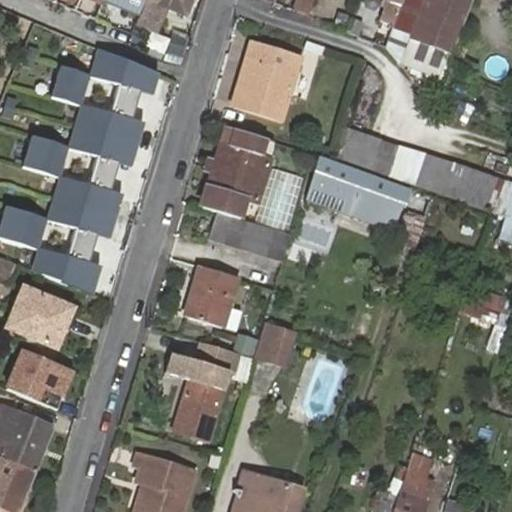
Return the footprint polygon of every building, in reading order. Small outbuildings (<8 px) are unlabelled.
[(146,2),(141,0),(102,0),(101,3),(139,18),(146,2)] [(136,24),(156,32),(165,10),(185,18),(192,0),(146,0),(146,2),(139,18),(136,24)] [(295,0),(291,12),(304,17),(310,0),(295,0)] [(381,0),(386,1),(379,22),(393,27),(402,0),(381,0)] [(411,41),(426,3),(418,0),(402,0),(393,27),(386,47),(385,49),(399,63),(438,79),(443,66),(446,58),(447,55),(411,41)] [(426,0),(426,3),(411,41),(447,55),(469,0),(426,0)] [(250,48),(237,88),(252,92),(263,51),(250,48)] [(252,92),(237,88),(231,108),(285,121),(300,60),(263,51),(252,92)] [(144,73),(96,52),(88,78),(87,80),(116,88),(112,101),(134,107),(144,73)] [(446,58),(443,66),(474,77),(476,68),(446,58)] [(59,69),(49,101),(79,109),(79,108),(87,80),(88,78),(59,69)] [(79,109),(72,129),(122,144),(131,114),(110,108),(108,117),(79,108),(79,109)] [(122,144),(72,129),(66,150),(66,151),(94,160),(91,173),(112,179),(122,144)] [(259,158),(264,143),(225,130),(207,190),(255,206),(270,161),(259,158)] [(333,157),(332,161),(492,214),(506,219),(499,240),(511,244),(511,184),(503,182),(341,131),(339,139),(333,157)] [(57,181),(66,151),(30,140),(21,170),(57,181)] [(275,146),(264,143),(259,158),(270,161),(275,146)] [(406,194),(314,166),(301,210),(335,220),(338,212),(373,223),(370,231),(390,237),(399,210),(401,211),(406,194)] [(266,224),(297,226),(300,172),(269,170),(266,224)] [(57,181),(51,201),(101,216),(110,186),(89,180),(86,188),(57,180),(57,181)] [(44,223),(73,232),(69,244),(90,251),(101,216),(51,201),(45,222),(44,223)] [(3,209),(0,219),(0,242),(35,253),(36,251),(44,223),(45,222),(3,209)] [(373,223),(338,212),(335,220),(370,231),(373,223)] [(207,241),(280,263),(288,237),(255,227),(217,215),(207,241)] [(423,223),(402,216),(388,257),(410,264),(423,223)] [(64,260),(36,251),(35,253),(29,271),(78,292),(88,258),(67,251),(64,260)] [(14,265),(0,259),(0,280),(6,283),(14,265)] [(217,330),(233,278),(200,268),(194,265),(179,317),(217,330)] [(72,312),(22,292),(6,332),(55,350),(72,312)] [(290,328),(263,320),(257,340),(256,343),(283,351),(290,328)] [(256,343),(257,340),(238,335),(232,355),(241,358),(250,361),(256,343)] [(235,377),(241,358),(232,355),(201,345),(195,364),(171,356),(165,376),(189,383),(184,400),(187,401),(184,409),(181,408),(173,433),(208,444),(230,375),(232,376),(235,377)] [(67,370),(22,352),(5,392),(54,412),(67,370)] [(250,361),(241,358),(235,377),(232,376),(231,380),(243,384),(250,361)] [(0,459),(32,473),(50,429),(0,407),(0,459)] [(140,511),(139,511),(177,511),(191,468),(134,450),(130,467),(136,469),(132,483),(137,486),(143,488),(138,504),(140,511)] [(433,460),(411,452),(399,487),(390,511),(418,511),(430,481),(427,479),(433,460)] [(15,511),(32,473),(0,459),(0,511),(15,511)] [(291,511),(299,487),(243,471),(236,491),(230,490),(233,497),(230,510),(235,511),(291,511)] [(383,482),(372,511),(390,511),(399,487),(383,482)] [(129,511),(139,511),(140,511),(138,504),(143,488),(137,486),(129,511)] [(463,511),(465,508),(445,501),(441,511),(463,511)]
